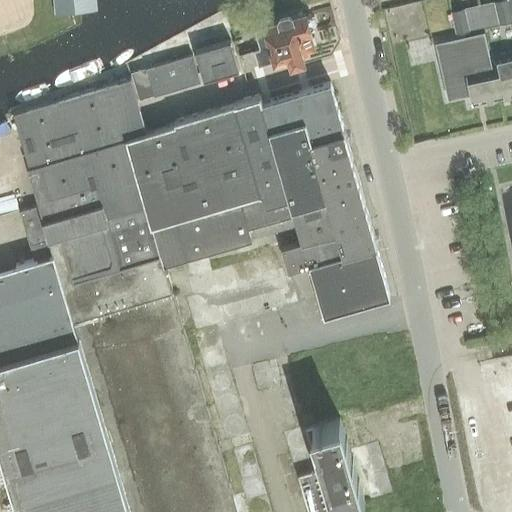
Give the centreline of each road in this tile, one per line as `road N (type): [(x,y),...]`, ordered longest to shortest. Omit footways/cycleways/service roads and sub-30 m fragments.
road 1 (unclassified): [(455,511),(387,176)]
road 2 (unclassified): [(387,176),(355,2)]
road 3 (unclassified): [(387,176),(511,151)]
